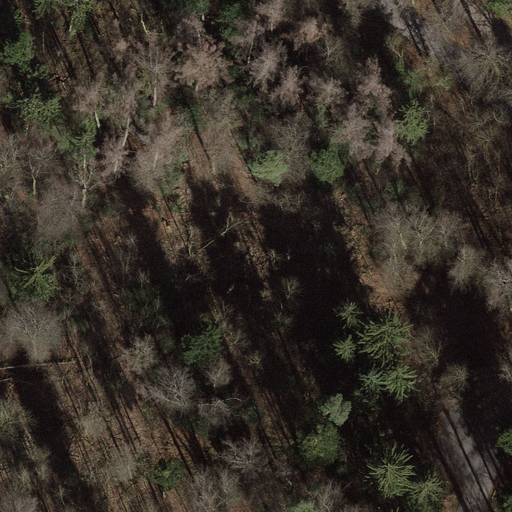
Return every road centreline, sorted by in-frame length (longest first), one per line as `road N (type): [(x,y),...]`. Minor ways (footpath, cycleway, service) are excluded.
road 1 (unclassified): [(377,0),(434,36),(511,109)]
road 2 (unclassified): [(511,388),(471,511)]
